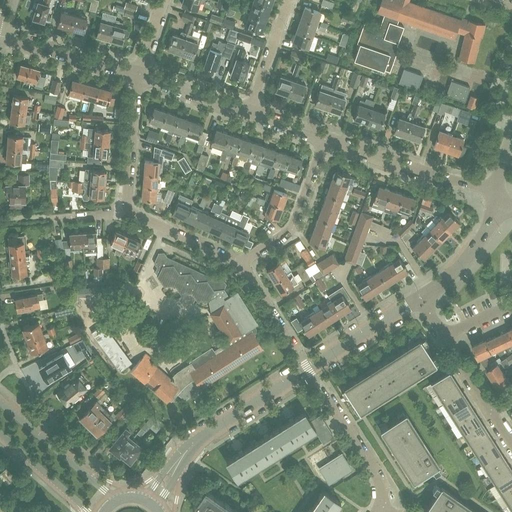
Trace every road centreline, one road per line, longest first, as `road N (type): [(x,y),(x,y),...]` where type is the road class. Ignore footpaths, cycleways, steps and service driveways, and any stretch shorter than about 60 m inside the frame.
road 1 (unclassified): [(420,298),(201,436)]
road 2 (residential): [(491,190),(324,137)]
road 3 (residential): [(240,264),(292,228),(324,137)]
road 4 (tertiary): [(115,504),(0,402)]
road 5 (residential): [(138,74),(0,37)]
road 6 (residential): [(380,504),(378,473),(316,381)]
road 7 (residential): [(126,209),(138,74)]
road 8 (residential): [(240,264),(126,209)]
road 9 (residential): [(420,298),(461,264),(501,205)]
